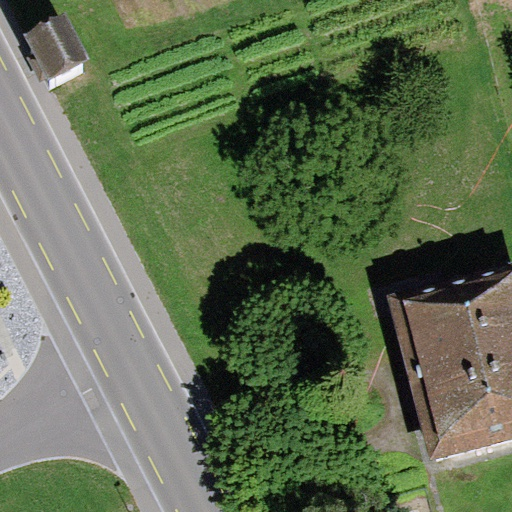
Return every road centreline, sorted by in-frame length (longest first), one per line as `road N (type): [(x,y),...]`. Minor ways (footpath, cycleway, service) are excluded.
road 1 (secondary): [(0,110),(119,351)]
road 2 (secondary): [(119,351),(202,511)]
road 3 (residential): [(0,432),(119,351)]
